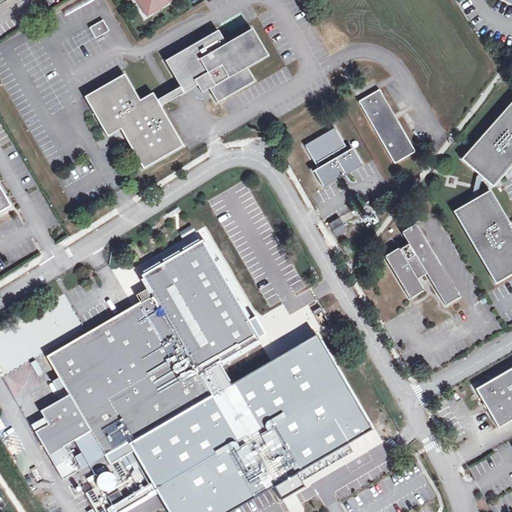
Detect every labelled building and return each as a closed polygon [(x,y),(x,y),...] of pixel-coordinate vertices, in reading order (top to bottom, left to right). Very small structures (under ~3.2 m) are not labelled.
[(137,0),(151,20),(174,4),(171,0),(137,0)] [(89,26),(94,37),(108,31),(102,19),(89,26)] [(197,86),(201,93),(208,89),(217,103),(254,81),(246,68),(267,56),(251,30),(225,44),(217,31),(165,62),(180,88),(158,100),(153,92),(139,100),(124,73),(85,96),(108,136),(121,129),(143,169),(183,146),(161,106),(183,94),(197,86)] [(378,89),(358,102),(394,164),(414,151),(378,89)] [(492,186),(511,162),(511,98),(460,158),(478,174),(481,176),(492,186)] [(340,175),(344,173),(345,175),(362,165),(352,148),(341,155),(338,150),(345,146),(334,128),(305,145),(318,168),(314,171),(324,188),(341,178),(340,175)] [(480,178),(481,176),(478,174),(476,176),(471,195),(473,198),(477,196),(476,195),(480,178)] [(0,212),(11,207),(0,188),(0,212)] [(473,198),(453,210),(495,282),(511,271),(511,228),(511,227),(510,228),(507,223),(508,222),(489,189),(477,196),(473,198)] [(336,219),(325,226),(332,238),(343,231),(336,219)] [(415,224),(402,233),(409,245),(409,246),(408,245),(400,249),(401,250),(400,251),(399,248),(385,257),(410,299),(424,291),(417,280),(427,274),(446,306),(460,297),(415,224)] [(46,356),(58,378),(68,372),(110,445),(101,450),(104,456),(209,395),(197,375),(201,373),(202,376),(218,367),(216,364),(220,362),(221,365),(237,356),(235,354),(239,351),(241,354),(257,345),(255,342),(259,340),(256,337),(260,334),(251,320),(248,321),(246,317),(249,316),(240,300),(237,301),(235,297),(237,296),(228,281),(226,282),(223,278),(226,276),(217,261),(214,262),(213,259),(215,258),(205,241),(202,242),(201,240),(199,241),(197,239),(182,248),(183,250),(179,252),(178,250),(162,260),(164,262),(160,264),(159,262),(143,271),(144,273),(141,275),(143,278),(140,279),(148,293),(150,292),(152,295),(133,306),(46,356)] [(343,244),(338,247),(343,257),(349,254),(343,244)] [(245,296),(253,314),(268,308),(260,290),(245,296)] [(270,309),(256,316),(265,334),(279,326),(270,309)] [(317,328),(326,345),(335,340),(325,323),(317,328)] [(109,465),(92,475),(110,507),(156,481),(173,511),(215,511),(366,427),(315,337),(103,456),(109,465)] [(511,367),(473,390),(481,403),(482,403),(487,411),(486,412),(496,430),(511,420),(511,367)] [(68,372),(58,378),(68,394),(90,431),(101,450),(110,445),(68,372)] [(74,441),(90,431),(68,394),(39,411),(47,424),(34,431),(63,480),(77,471),(63,447),(74,441)] [(88,465),(104,456),(101,450),(90,431),(74,441),(88,465)] [(469,469),(476,479),(485,473),(479,463),(469,469)] [(28,481),(36,494),(40,491),(33,478),(28,481)]
